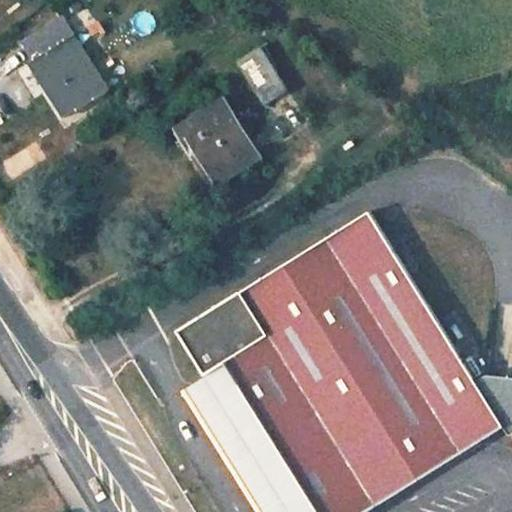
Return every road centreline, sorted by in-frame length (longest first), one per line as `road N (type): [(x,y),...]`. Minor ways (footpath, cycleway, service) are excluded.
road 1 (unknown): [(134,330),(404,186),(467,190),(511,218)]
road 2 (primary): [(142,511),(67,402),(12,349)]
road 3 (primary): [(12,349),(39,419),(96,511)]
